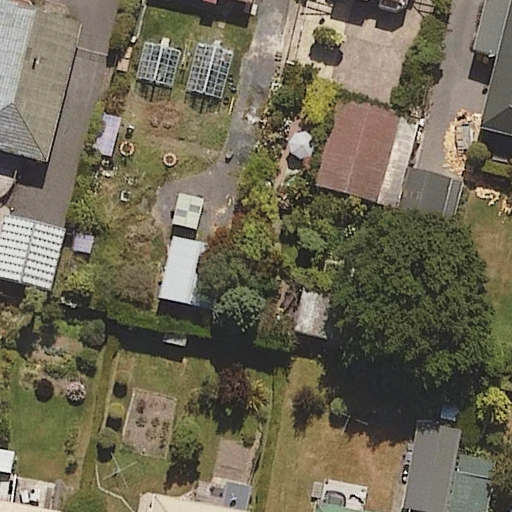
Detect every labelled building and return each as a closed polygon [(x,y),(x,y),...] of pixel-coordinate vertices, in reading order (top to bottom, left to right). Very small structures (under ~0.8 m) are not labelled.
[(340,0),(404,13),(407,0),(340,0)] [(511,0),(500,0),(499,4),(490,3),(479,56),(503,61),(487,138),(511,142),(511,0)] [(0,154),(52,167),(84,29),(0,8),(0,154)] [(380,206),(402,119),(341,104),(320,191),(380,206)] [(449,242),(462,189),(412,176),(398,228),(449,242)] [(0,280),(52,294),(67,238),(5,222),(0,242),(0,280)] [(223,316),(236,255),(174,241),(161,302),(223,316)] [(450,511),(462,433),(419,427),(407,511),(450,511)] [(454,511),(491,511),(496,486),(460,479),(454,511)] [(210,511),(158,502),(156,511),(210,511)]
